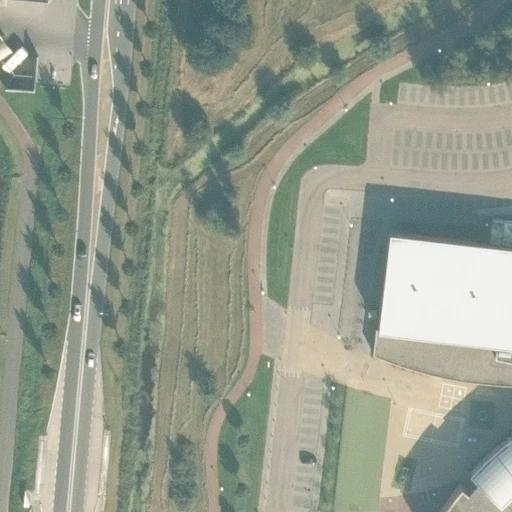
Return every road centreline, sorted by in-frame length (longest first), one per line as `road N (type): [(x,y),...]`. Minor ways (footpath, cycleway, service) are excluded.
road 1 (primary): [(77,511),(125,0)]
road 2 (primary): [(99,0),(57,511)]
